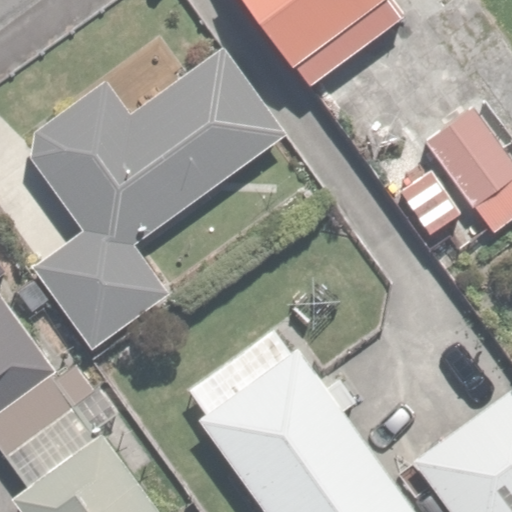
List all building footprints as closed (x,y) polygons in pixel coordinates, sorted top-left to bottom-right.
[(256,0),(315,78),(419,0),(434,0),(442,10),(455,0),(256,0)] [(39,125),(30,152),(80,218),(32,254),(94,337),(175,277),(139,230),(284,121),(222,39),(129,108),(105,76),(39,125)] [(423,224),(467,195),(487,226),(511,209),(511,144),(480,95),(426,131),(444,160),(400,188),(423,224)] [(0,293),(0,432),(32,475),(9,492),(24,511),(165,511),(104,431),(124,416),(74,351),(55,365),(0,293)] [(422,511),(282,313),(179,386),(268,511),(422,511)] [(511,511),(511,375),(407,455),(450,511),(511,511)]
